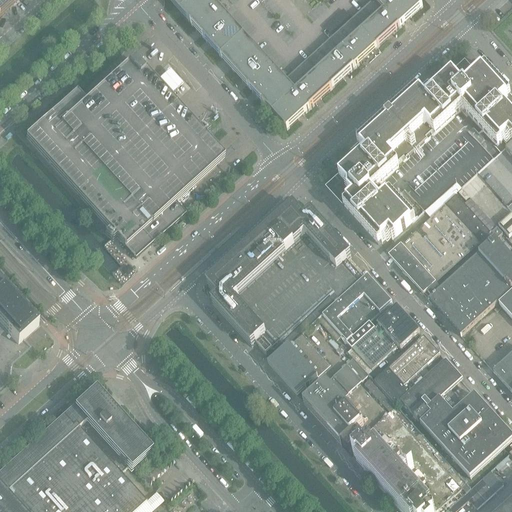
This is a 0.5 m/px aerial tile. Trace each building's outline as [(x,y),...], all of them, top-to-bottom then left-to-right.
[(0,0),(0,19),(21,0),(0,0)] [(167,0),(188,23),(189,24),(191,25),(214,4),(209,0),(167,0)] [(423,8),(415,0),(377,0),(375,2),(385,14),(386,13),(400,29),(402,28),(403,27),(423,8)] [(415,0),(423,8),(403,27),(402,28),(400,29),(401,29),(424,8),(416,0),(415,0)] [(377,50),(396,33),(398,31),(398,32),(399,31),(398,31),(400,29),(386,13),(385,14),(375,2),(374,2),(374,3),(373,4),(372,4),(371,5),(355,20),(352,22),(377,50)] [(191,25),(202,38),(204,40),(228,18),(224,14),(224,15),(216,6),(215,4),(214,5),(214,4),(191,25)] [(204,40),(219,57),(222,60),(222,59),(245,38),(245,39),(245,38),(243,35),(242,35),(235,27),(235,26),(228,18),(204,40)] [(358,68),(377,50),(352,22),(350,24),(332,41),(332,40),(330,42),(355,70),(357,69),(358,68)] [(396,33),(377,50),(378,50),(401,29),(400,29),(398,31),(399,31),(398,32),(398,31),(396,33)] [(226,65),(231,70),(249,90),(273,68),(266,60),(265,61),(262,56),(258,52),(250,43),(245,38),(245,39),(245,38),(222,59),(222,60),(226,65)] [(354,72),(353,71),(355,70),(330,42),(328,44),(328,45),(310,61),(308,63),(333,90),(352,72),(353,73),(354,72)] [(378,50),(377,50),(358,68),(357,69),(355,70),(355,71),(378,50)] [(35,133),(26,140),(110,233),(107,235),(109,236),(109,237),(112,240),(114,242),(116,240),(135,261),(136,261),(186,215),(185,214),(176,205),(224,161),(205,140),(204,138),(198,132),(136,63),(134,62),(87,105),(80,97),(78,95),(77,94),(49,120),(35,133)] [(313,109),(313,108),(333,90),(308,63),(305,65),(289,80),(287,81),(288,81),(286,82),(285,83),(286,83),(296,95),(310,111),(312,109),(312,110),(313,109)] [(428,82),(385,121),(347,155),(356,165),(340,179),(342,182),(342,183),(334,191),(347,205),(346,205),(347,206),(344,208),(378,246),(388,237),(393,243),(416,222),(401,206),(381,184),(463,110),(483,131),(498,147),(508,139),(511,143),(511,116),(511,114),(511,98),(481,64),(469,76),(465,72),(456,80),(455,79),(455,80),(452,77),(436,91),(428,82)] [(249,90),(261,103),(263,105),(286,83),(285,83),(286,82),(285,81),(284,81),(276,73),(277,72),(273,68),(249,90)] [(352,72),(333,90),(355,71),(355,70),(353,71),(354,72),(353,73),(352,72)] [(168,75),(158,84),(171,98),(181,89),(168,75)] [(309,113),(308,112),(310,111),(296,95),(286,83),(263,105),(287,132),(308,113),(309,113)] [(333,90),(313,108),(313,109),(312,110),(312,109),(310,111),(333,90)] [(425,213),(439,200),(457,185),(462,190),(494,161),(474,139),(483,131),(463,110),(381,184),(401,206),(410,197),(425,213)] [(340,162),(332,170),(335,174),(344,166),(340,162)] [(462,191),(459,194),(466,202),(469,199),(462,191)] [(390,257),(389,258),(389,259),(390,258),(391,258),(395,263),(394,263),(402,272),(403,272),(407,277),(421,292),(424,295),(423,296),(423,297),(491,235),(465,206),(456,197),(445,206),(446,207),(439,212),(431,220),(390,257)] [(471,200),(465,206),(491,235),(497,230),(471,200)] [(303,218),(302,217),(294,209),(208,287),(216,297),(219,294),(221,297),(212,305),(252,349),(256,345),(266,336),(235,302),(306,237),(337,272),(347,262),(351,259),(312,215),(303,223),(300,221),(303,218)] [(511,215),(499,228),(509,240),(511,236),(511,215)] [(491,235),(423,297),(424,297),(424,296),(429,302),(428,302),(429,303),(429,302),(430,302),(445,319),(445,318),(449,323),(461,337),(461,338),(491,311),(511,291),(511,259),(499,246),(495,242),(497,240),(497,241),(503,236),(497,230),(491,235)] [(266,336),(276,347),(333,296),(339,303),(364,280),(347,262),(337,272),(306,237),(235,302),(266,336)] [(347,345),(352,350),(375,330),(370,324),(392,304),(368,277),(364,280),(339,303),(323,318),(342,339),(347,345)] [(511,294),(499,306),(511,320),(511,294)] [(0,305),(0,389),(42,352),(0,305)] [(397,309),(375,330),(352,350),(372,372),(398,349),(401,352),(420,335),(397,309)] [(312,330),(306,336),(309,339),(315,333),(312,330)] [(299,398),(310,388),(331,368),(302,336),(270,366),(299,398)] [(424,339),(388,372),(375,384),(396,407),(410,395),(405,389),(440,357),(424,339)] [(332,340),(329,343),(337,352),(340,349),(332,340)] [(352,350),(348,354),(354,361),(368,376),(372,372),(352,350)] [(511,356),(493,374),(511,393),(511,356)] [(346,443),(364,427),(357,420),(341,403),(369,378),(368,376),(354,361),(304,406),(329,433),(342,447),(346,443)] [(445,364),(401,404),(422,427),(446,406),(441,401),(462,383),(445,364)] [(399,467),(439,511),(462,490),(467,495),(471,491),(424,439),(422,442),(418,438),(417,440),(410,433),(415,429),(396,408),(371,380),(364,387),(390,415),(361,441),(365,445),(371,440),(373,439),(399,467)] [(0,511),(153,511),(164,503),(166,501),(167,500),(167,499),(167,498),(166,498),(166,497),(165,497),(164,497),(163,497),(162,496),(162,495),(162,494),(162,493),(161,492),(160,492),(159,492),(158,492),(156,494),(146,503),(143,500),(146,497),(134,484),(131,487),(121,476),(127,470),(131,474),(153,454),(125,424),(107,404),(96,391),(77,409),(75,407),(0,475),(0,511)] [(511,444),(511,438),(505,431),(501,427),(501,426),(501,425),(500,424),(499,423),(498,424),(475,398),(455,416),(446,406),(422,427),(447,454),(457,465),(458,466),(472,481),(511,444)] [(400,511),(438,511),(439,511),(399,467),(373,439),(371,440),(365,445),(353,456),(358,461),(359,459),(364,465),(362,469),(366,473),(365,473),(400,511)] [(487,487),(469,503),(477,511),(504,488),(492,475),(483,483),(487,487)]
